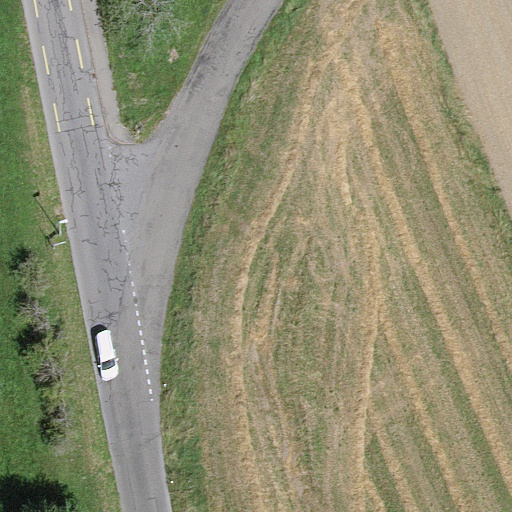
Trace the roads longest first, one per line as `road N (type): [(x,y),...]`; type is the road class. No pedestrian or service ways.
road 1 (residential): [(246,0),(109,287)]
road 2 (tertiary): [(109,287),(57,0)]
road 3 (tertiary): [(150,511),(109,287)]
